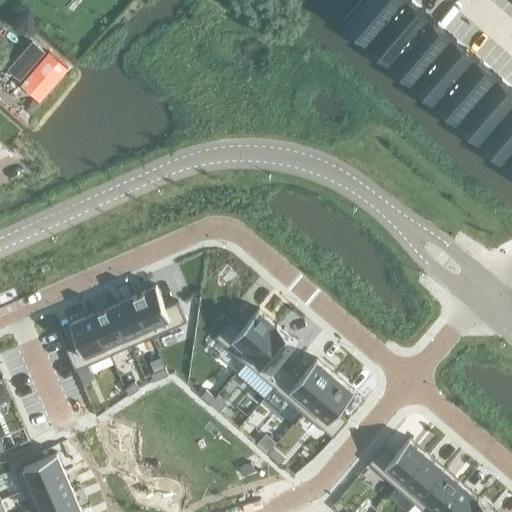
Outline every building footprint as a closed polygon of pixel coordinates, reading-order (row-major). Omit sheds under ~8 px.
[(511,86),(413,0),(360,0),(343,20),(511,168),(511,86)] [(20,78),(45,49),(33,39),(8,68),(20,78)] [(156,284),(134,293),(152,335),(187,320),(178,299),(165,305),(156,284)] [(134,293),(113,302),(131,344),(152,335),(134,293)] [(113,302),(92,311),(110,353),(131,344),(113,302)] [(230,318),(216,335),(245,361),(278,323),(277,322),(276,322),(258,307),(241,327),(230,318)] [(79,342),(66,347),(75,368),(110,353),(92,311),(70,321),(79,342)] [(245,361),(236,371),(264,395),(273,384),(274,385),(289,368),(279,360),(297,339),(278,323),(245,361)] [(289,368),(274,385),(303,410),(335,373),(316,356),(298,377),(289,368)] [(165,366),(150,372),(154,380),(169,373),(165,366)] [(335,373),(303,410),(333,436),(347,419),(337,410),(354,389),(335,373)] [(0,400),(12,396),(3,375),(0,376),(0,400)] [(135,380),(125,387),(129,394),(139,387),(135,380)] [(206,388),(201,394),(210,402),(215,396),(206,388)] [(215,396),(210,402),(219,410),(227,401),(218,393),(215,396)] [(383,444),(369,461),(398,486),(427,452),(409,436),(394,453),(383,444)] [(273,445),(267,452),(274,457),(280,462),(285,456),(279,451),(273,445)] [(57,450),(15,468),(24,488),(66,470),(57,450)] [(427,452),(398,486),(415,501),(444,466),(427,452)] [(239,465),(243,474),(255,469),(251,460),(239,465)] [(415,501),(406,511),(435,511),(462,481),(444,466),(415,501)] [(66,470),(24,488),(32,507),(74,489),(66,470)] [(462,481),(435,511),(465,511),(480,495),(479,495),(478,495),(462,481)] [(74,489),(32,507),(32,508),(37,506),(39,511),(71,511),(82,508),(74,489)] [(480,495),(465,511),(496,511),(497,511),(489,505),(490,504),(480,495)]
